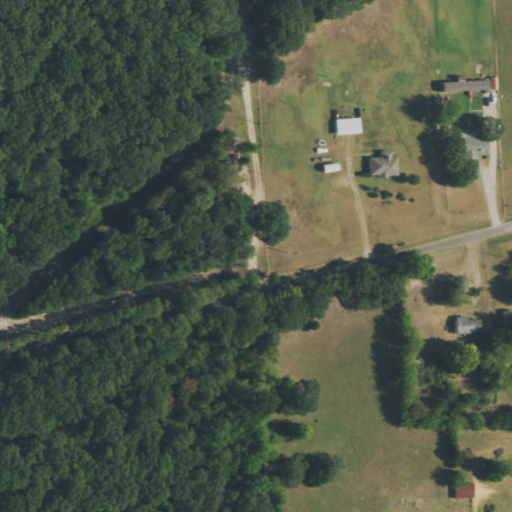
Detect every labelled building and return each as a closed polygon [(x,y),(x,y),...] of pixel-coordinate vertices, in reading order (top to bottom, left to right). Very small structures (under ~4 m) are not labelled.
[(362,133),(361,118),(337,119),(338,134),(362,133)] [(479,132),(459,133),(460,159),(489,158),(488,136),(479,136),(479,132)] [(397,151),(381,151),(381,157),(371,157),(371,176),(397,176),(397,151)] [(456,317),(457,334),(482,333),(481,319),(470,320),(470,316),(456,317)] [(456,498),(475,498),(474,483),(456,484),(456,498)]
